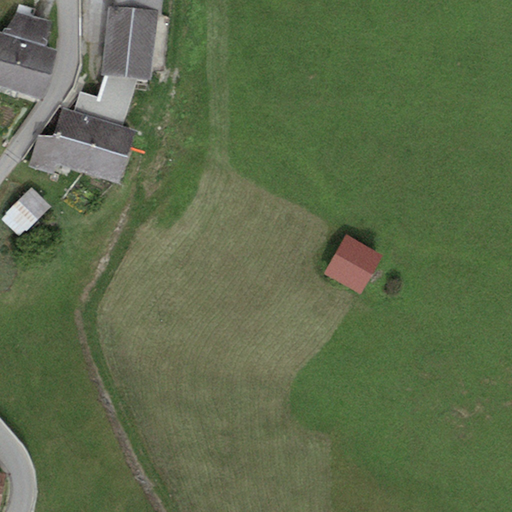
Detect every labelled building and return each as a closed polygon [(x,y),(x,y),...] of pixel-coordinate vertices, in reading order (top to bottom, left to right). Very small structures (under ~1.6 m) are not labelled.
[(108,6),(101,75),(103,75),(138,79),(151,80),(157,15),(161,15),(162,0),(115,0),(114,6),(108,6)] [(3,33),(0,32),(0,86),(39,100),(57,49),(47,46),(50,21),(19,12),(3,33)] [(138,79),(103,75),(97,97),(94,105),(104,109),(101,119),(123,127),(138,79)] [(54,135),(38,135),(28,167),(54,175),(56,165),(120,185),(134,131),(123,127),(101,119),(104,109),(94,105),(97,97),(79,92),(74,112),(62,108),(54,135)] [(31,188),(1,219),(21,238),(51,207),(31,188)] [(382,256),(347,235),(324,274),(360,294),(382,256)]
